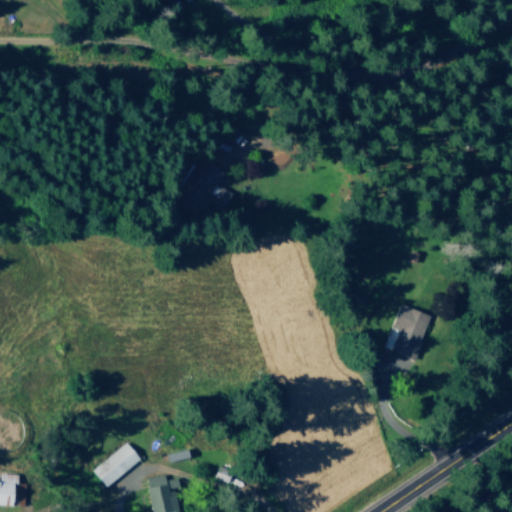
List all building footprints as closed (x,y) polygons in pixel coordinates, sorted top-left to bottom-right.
[(220,171),(203,160),(174,206),(190,217),(220,171)] [(425,314),(394,303),(378,347),(409,359),(425,314)] [(98,486),(136,461),(123,443),(86,467),(98,486)] [(0,504),(19,505),(19,483),(10,482),(11,474),(0,472),(0,504)] [(143,511),(171,511),(170,488),(160,488),(160,476),(143,476),(143,511)]
